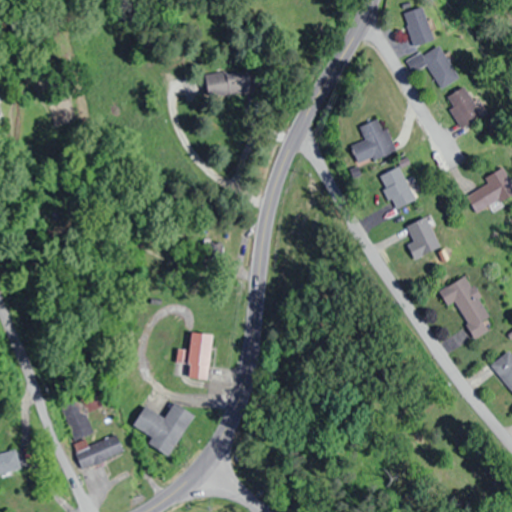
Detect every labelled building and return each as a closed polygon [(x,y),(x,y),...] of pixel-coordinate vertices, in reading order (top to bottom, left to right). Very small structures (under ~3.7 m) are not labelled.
[(402,13),(415,46),(434,38),(421,6),(402,13)] [(435,82),(454,74),(442,46),(424,54),(435,82)] [(252,91),(249,69),(205,74),(208,97),(252,91)] [(483,115),(465,86),(444,99),(462,128),(483,115)] [(360,125),(365,139),(352,144),(359,164),(394,151),(382,117),(360,125)] [(485,176),(488,183),(466,195),(476,214),(511,193),(511,180),(504,165),(485,176)] [(417,198),(399,166),(378,178),(396,210),(417,198)] [(413,240),(407,243),(415,259),(441,245),(426,216),(406,226),(413,240)] [(489,331),(483,320),(490,317),(468,274),(441,288),(469,341),(489,331)] [(207,379),(212,334),(188,331),(184,362),(186,363),(185,376),(207,379)] [(511,393),(511,354),(510,351),(490,365),(511,393)] [(194,415),(174,403),(164,418),(145,406),(133,426),(152,437),(148,443),(169,456),(194,415)] [(0,476),(22,466),(15,451),(0,457),(0,476)] [(78,462),(87,483),(107,474),(98,453),(78,462)]
